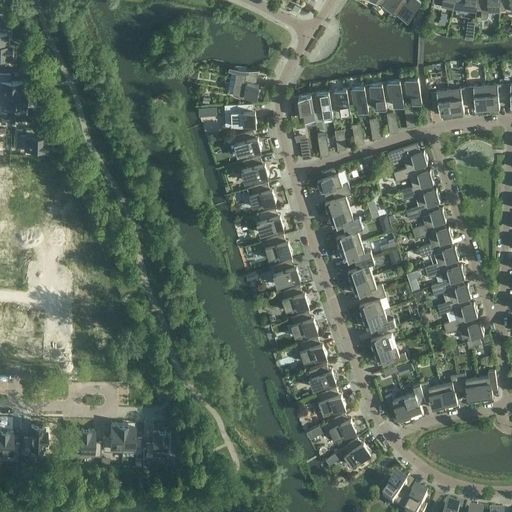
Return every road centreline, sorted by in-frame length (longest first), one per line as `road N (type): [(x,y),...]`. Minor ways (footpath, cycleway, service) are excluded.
road 1 (residential): [(290,173),(387,435)]
road 2 (residential): [(429,130),(498,331)]
road 3 (residential): [(498,331),(510,120)]
road 4 (residential): [(59,229),(59,360),(76,388)]
road 5 (residential): [(307,33),(278,87),(290,173)]
road 6 (residential): [(290,173),(429,130)]
road 7 (residential): [(387,435),(508,406)]
